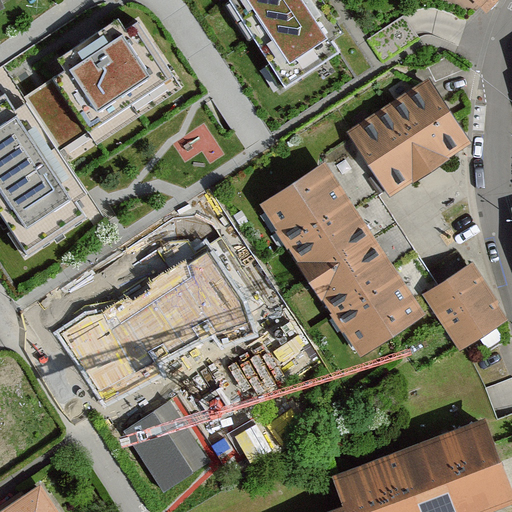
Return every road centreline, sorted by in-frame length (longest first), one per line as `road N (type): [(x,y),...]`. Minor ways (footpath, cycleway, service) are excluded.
road 1 (residential): [(511,272),(493,129),(511,22)]
road 2 (residential): [(0,304),(136,511)]
